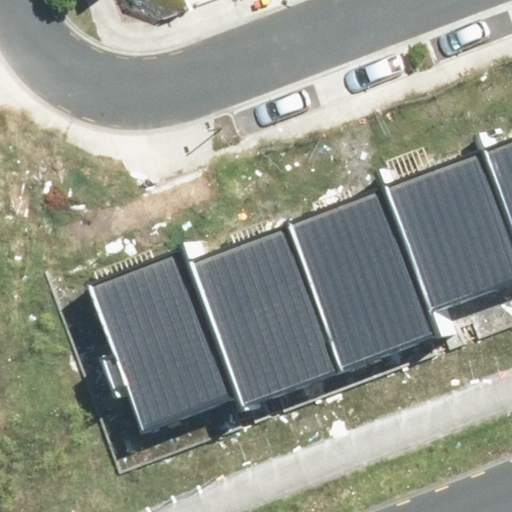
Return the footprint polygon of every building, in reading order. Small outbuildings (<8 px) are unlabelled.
[(511,185),(511,130),(494,138),(511,185)] [(446,302),(511,277),(511,185),(494,138),(397,174),(446,302)] [(357,360),(454,323),(446,302),(397,174),(301,211),(357,360)] [(261,396),(357,360),(301,211),(204,247),(256,384),(261,396)] [(159,421),(256,384),(204,247),(107,284),(159,421)]
